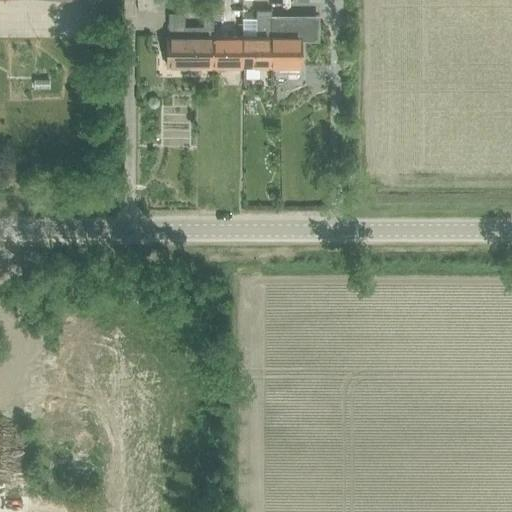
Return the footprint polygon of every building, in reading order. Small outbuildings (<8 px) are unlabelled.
[(184,35),(167,35),(167,66),(184,66),(212,66),(213,36),(213,9),(203,9),(203,26),(184,26),(184,35)] [(242,24),(242,10),(230,10),(230,24),(242,24)] [(271,36),(271,18),(271,10),(256,10),(256,36),(242,36),(242,66),(271,66),(271,36)] [(271,36),(271,66),(301,66),(301,36),(314,37),(314,18),(271,18),(271,36)] [(242,66),(242,36),(213,36),(212,66),(242,66)] [(59,338),(58,511),(178,511),(179,338),(59,338)]
